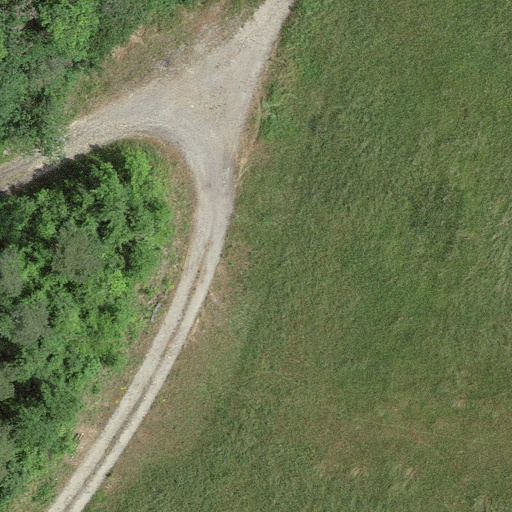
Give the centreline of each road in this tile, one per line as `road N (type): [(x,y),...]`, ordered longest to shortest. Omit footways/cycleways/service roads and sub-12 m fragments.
road 1 (track): [(237,102),(214,225),(184,312),(139,403),(62,511)]
road 2 (track): [(279,0),(237,102),(0,185)]
